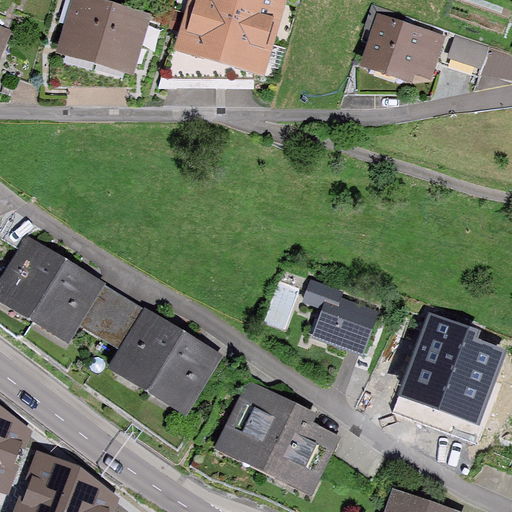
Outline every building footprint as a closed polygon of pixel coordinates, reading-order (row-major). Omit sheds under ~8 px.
[(200,0),(187,44),(257,65),(276,0),(200,0)] [(80,1),(66,49),(128,67),(143,19),(80,1)] [(375,44),(369,62),(407,74),(409,67),(427,73),(437,41),(406,31),(408,24),(397,21),(400,14),(372,6),(362,40),(375,44)] [(487,48),(446,35),(437,64),(477,77),(487,48)] [(30,249),(2,293),(34,313),(62,268),(30,249)] [(95,288),(62,268),(34,313),(66,333),(73,321),(87,330),(104,302),(91,294),(95,288)] [(273,317),(294,319),(299,283),(277,281),(273,317)] [(311,283),(304,302),(324,309),(314,337),(362,354),(376,315),(339,301),(341,294),(311,283)] [(117,310),(104,302),(87,330),(100,338),(117,310)] [(130,318),(117,310),(100,338),(113,346),(130,318)] [(143,326),(130,318),(113,346),(127,354),(120,365),(152,385),(179,340),(146,320),(143,326)] [(429,333),(410,385),(477,410),(496,357),(429,333)] [(211,360),(179,340),(152,385),(184,404),(211,360)] [(252,390),(226,444),(309,485),(335,431),(252,390)] [(0,407),(0,490),(7,493),(29,431),(0,407)] [(81,470),(38,453),(15,511),(111,511),(117,498),(81,470)] [(438,511),(397,498),(392,511),(438,511)]
